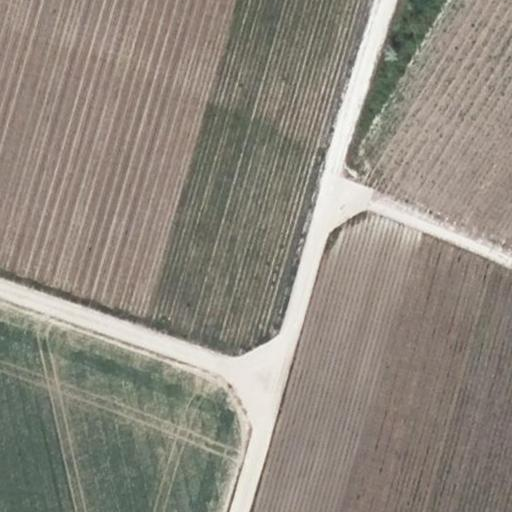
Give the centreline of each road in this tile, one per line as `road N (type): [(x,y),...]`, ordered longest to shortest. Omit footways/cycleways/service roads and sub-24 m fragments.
road 1 (track): [(236,511),(379,0)]
road 2 (track): [(273,380),(0,289)]
